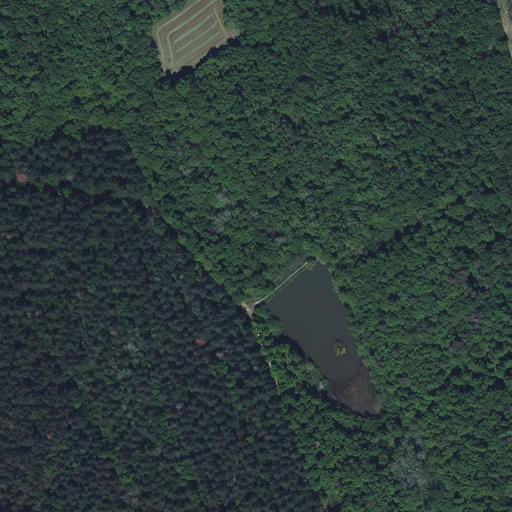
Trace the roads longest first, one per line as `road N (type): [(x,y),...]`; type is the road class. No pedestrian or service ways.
road 1 (track): [(226,0),(262,69),(278,140),(318,233),(314,253),(265,296),(244,307),(173,225),(139,201),(0,184)]
road 2 (track): [(511,373),(476,336),(418,212),(276,127)]
road 3 (track): [(244,307),(327,511)]
